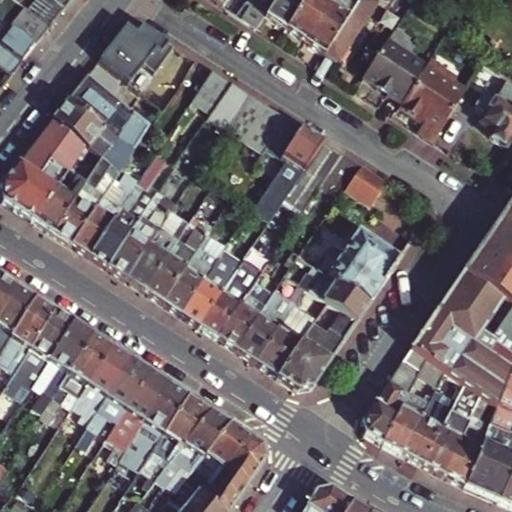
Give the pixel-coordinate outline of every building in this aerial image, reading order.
[(35,0),(27,13),(48,29),(62,12),(46,0),(35,0)] [(46,0),(62,12),(71,0),(46,0)] [(263,19),(268,11),(251,0),(205,0),(255,32),(263,19)] [(263,19),(284,33),(305,0),(275,0),(268,11),(263,19)] [(303,45),(325,10),(331,0),(305,0),(284,33),(303,45)] [(303,45),(334,65),(366,17),(365,11),(371,2),(368,0),(359,0),(356,6),(347,0),(331,0),(325,10),(303,45)] [(365,11),(366,17),(374,4),(371,2),(365,11)] [(7,27),(34,47),(48,29),(27,13),(20,8),(7,27)] [(0,49),(20,65),(34,47),(7,27),(0,34),(0,49)] [(125,29),(98,64),(128,86),(142,67),(155,76),(174,51),(143,27),(135,37),(125,29)] [(386,99),(401,109),(424,71),(385,46),(363,79),(388,95),(386,99)] [(0,73),(9,80),(20,65),(0,49),(0,73)] [(417,136),(431,145),(464,92),(452,85),(454,80),(428,64),(424,71),(401,109),(398,113),(422,129),(417,136)] [(195,108),(209,117),(230,88),(211,75),(187,111),(192,114),(195,108)] [(386,99),(388,95),(363,79),(360,83),(386,99)] [(147,131),(127,115),(84,81),(66,105),(130,156),(147,131)] [(511,137),(511,90),(504,85),(494,101),(483,94),(474,108),(485,115),(478,125),(491,134),(488,139),(504,150),(511,137)] [(207,121),(225,134),(248,100),(249,99),(230,87),(230,88),(209,117),(207,121)] [(148,132),(164,110),(143,93),(127,115),(147,131),(148,132)] [(261,159),(264,153),(284,124),(248,100),(225,134),(261,159)] [(116,178),(130,156),(66,105),(50,124),(82,151),(116,178)] [(278,211),(280,208),(322,146),(285,123),(284,124),(264,153),(285,167),(263,202),(278,211)] [(0,202),(1,207),(32,227),(82,151),(50,124),(0,187),(0,202)] [(298,220),(324,182),(340,158),(322,146),(280,208),(298,220)] [(69,250),(81,230),(110,186),(116,178),(82,151),(32,227),(69,250)] [(86,261),(104,273),(152,201),(144,196),(147,192),(165,166),(155,158),(137,185),(120,210),(86,261)] [(324,182),(342,194),(359,170),(340,158),(324,182)] [(364,166),(347,191),(374,209),(391,184),(364,166)] [(69,250),(86,261),(120,210),(137,185),(123,176),(115,189),(110,186),(81,230),(69,250)] [(152,201),(155,197),(147,192),(144,196),(152,201)] [(104,273),(122,285),(158,233),(166,220),(155,213),(162,202),(155,197),(152,201),(104,273)] [(511,200),(408,353),(424,363),(442,376),(454,384),(461,389),(478,400),(484,405),(494,411),(509,374),(511,375),(511,200)] [(166,220),(169,215),(174,209),(162,202),(155,213),(166,220)] [(141,296),(159,308),(198,250),(207,239),(195,231),(201,223),(212,207),(205,203),(188,227),(141,296)] [(158,233),(169,240),(181,222),(169,215),(166,220),(158,233)] [(250,229),(261,236),(267,227),(256,220),(250,229)] [(122,285),(141,296),(188,227),(181,222),(169,240),(158,233),(122,285)] [(195,231),(207,239),(212,231),(201,223),(195,231)] [(319,276),(368,307),(397,264),(393,261),(394,260),(393,256),(382,249),(377,249),(376,251),(373,248),(371,245),(368,240),(364,237),(359,237),(354,237),(349,240),(345,246),(344,250),(345,253),(341,258),(332,252),(316,274),(319,276)] [(159,308),(178,320),(210,272),(216,263),(198,250),(159,308)] [(310,271),(312,271),(318,262),(304,252),(297,263),(310,271)] [(210,272),(221,279),(233,264),(220,257),(216,263),(210,272)] [(292,268),(306,277),(310,271),(297,263),(296,262),(292,268)] [(178,320),(196,331),(239,268),(233,264),(221,279),(210,272),(178,320)] [(196,331),(215,343),(245,299),(260,276),(241,264),(239,268),(196,331)] [(303,292),(307,295),(319,276),(316,274),(312,271),(310,271),(306,277),(298,289),(303,292)] [(356,325),(368,307),(319,276),(307,295),(325,306),(339,315),(356,325)] [(0,317),(17,291),(0,280),(0,317)] [(288,303),(294,307),(303,292),(298,289),(297,289),(288,303)] [(0,357),(35,303),(17,291),(0,317),(0,357)] [(285,320),(290,312),(294,307),(288,303),(274,294),(267,304),(265,307),(285,320)] [(215,343),(232,355),(265,307),(267,304),(263,301),(259,307),(245,299),(215,343)] [(0,357),(0,383),(23,348),(31,353),(55,315),(35,303),(0,357)] [(232,355),(253,368),(285,320),(265,307),(232,355)] [(290,312),(297,316),(300,311),(294,307),(290,312)] [(253,368),(274,381),(306,334),(291,324),(297,316),(290,312),(285,320),(253,368)] [(24,389),(31,394),(49,366),(74,327),(55,315),(31,353),(4,394),(15,402),(24,389)] [(294,394),(310,391),(338,351),(356,325),(339,315),(325,336),(311,327),(306,334),(274,381),(294,394)] [(311,327),(312,325),(297,316),(291,324),(306,334),(311,327)] [(42,419),(42,418),(94,339),(74,327),(49,366),(60,372),(34,414),(42,419)] [(70,395),(80,401),(113,351),(94,339),(42,418),(51,424),(70,395)] [(81,441),(82,439),(132,363),(113,351),(80,401),(90,407),(72,436),(81,441)] [(424,363),(408,353),(398,368),(415,379),(424,363)] [(107,442),(126,413),(151,375),(132,363),(82,439),(91,445),(97,436),(107,442)] [(415,379),(434,392),(442,376),(424,363),(415,379)] [(363,438),(380,448),(407,396),(415,379),(398,368),(378,398),(360,423),(363,438)] [(463,491),(496,506),(511,465),(511,435),(508,434),(511,423),(511,375),(509,374),(494,411),(485,435),(463,491)] [(119,445),(128,451),(170,387),(151,375),(126,413),(136,419),(119,445)] [(445,402),(452,406),(461,389),(454,384),(445,402)] [(141,451),(151,457),(189,399),(170,387),(128,451),(118,465),(128,471),(141,451)] [(421,469),(440,480),(454,452),(466,427),(470,418),(478,400),(461,389),(452,406),(435,441),(421,469)] [(421,424),(419,423),(430,401),(424,398),(422,403),(407,396),(380,448),(399,458),(410,436),(413,438),(421,424)] [(421,469),(435,441),(452,406),(445,402),(432,396),(430,401),(419,423),(421,424),(413,438),(410,436),(399,458),(421,469)] [(157,484),(199,430),(213,413),(189,399),(151,457),(141,471),(151,477),(142,491),(149,494),(157,484)] [(470,418),(477,421),(484,405),(478,400),(470,418)] [(184,485),(202,464),(232,425),(213,413),(199,430),(157,484),(175,496),(181,490),(184,485)] [(440,480),(463,491),(485,435),(473,429),(477,421),(470,418),(466,427),(454,452),(440,480)] [(194,481),(207,492),(251,438),(232,425),(202,464),(184,485),(188,489),(194,481)] [(201,499),(217,511),(229,511),(266,465),(264,445),(251,438),(207,492),(201,499)] [(511,511),(511,465),(496,506),(511,511)] [(184,511),(217,511),(201,499),(188,489),(184,485),(181,490),(194,500),(184,511)] [(343,511),(347,506),(327,493),(312,497),(302,511),(343,511)]
